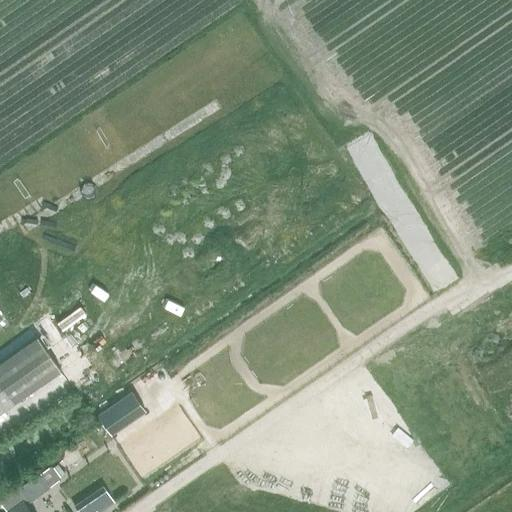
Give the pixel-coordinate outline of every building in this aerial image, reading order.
[(377,256),(329,277),(344,309),(391,288),(377,256)] [(36,337),(0,362),(0,411),(60,370),(36,337)] [(152,353),(142,360),(159,384),(169,377),(152,353)] [(110,413),(97,422),(111,440),(124,431),(110,413)] [(69,451),(38,473),(48,486),(77,465),(69,451)] [(30,511),(25,504),(49,488),(38,473),(15,490),(16,491),(24,502),(9,511),(30,511)]
